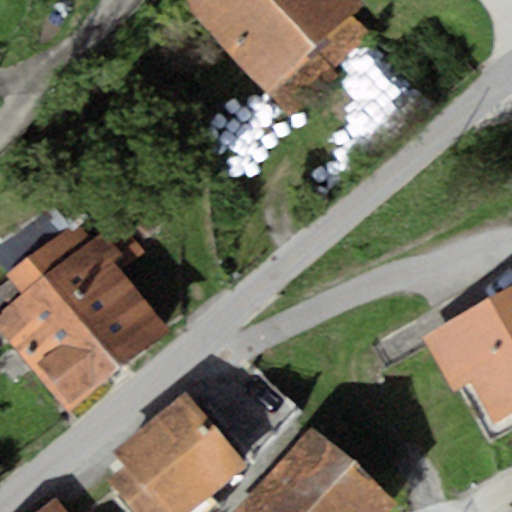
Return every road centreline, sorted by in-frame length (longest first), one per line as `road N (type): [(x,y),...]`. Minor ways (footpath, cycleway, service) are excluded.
road 1 (residential): [(0,509),(511,77)]
road 2 (track): [(171,0),(205,315),(227,338),(247,341),(281,327)]
road 3 (track): [(281,327),(345,368),(417,465),(434,511)]
road 4 (track): [(281,327),(406,273),(511,246)]
road 5 (residential): [(122,0),(0,132)]
